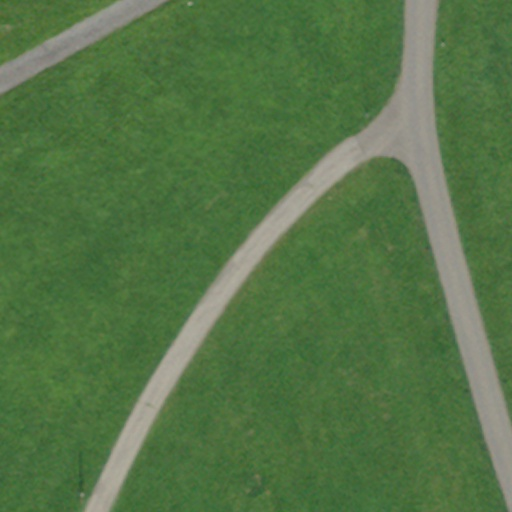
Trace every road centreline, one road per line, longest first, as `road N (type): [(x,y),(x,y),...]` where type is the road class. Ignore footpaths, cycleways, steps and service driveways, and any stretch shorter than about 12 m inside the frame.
road 1 (residential): [(511,440),(415,128),(426,0)]
road 2 (track): [(164,0),(0,90)]
